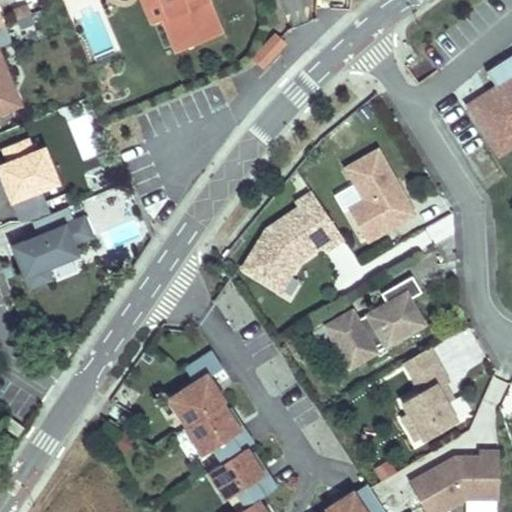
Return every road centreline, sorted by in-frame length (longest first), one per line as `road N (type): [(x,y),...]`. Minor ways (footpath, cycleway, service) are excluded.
road 1 (tertiary): [(77,393),(258,139),(320,71)]
road 2 (residential): [(358,35),(472,206),(477,299),(498,333),(511,338)]
road 3 (tertiary): [(0,511),(77,393)]
